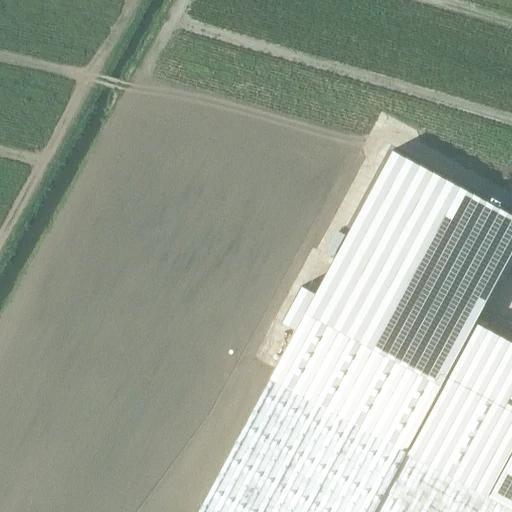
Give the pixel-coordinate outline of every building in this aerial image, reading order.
[(316,293),(306,312),(441,385),(443,386),(477,324),(476,323),(491,294),(511,255),(511,214),(393,150),(339,250),(316,293)] [(375,511),(407,452),(443,386),(441,385),(306,312),(197,511),(375,511)] [(443,386),(407,452),(490,497),(511,455),(511,342),(477,324),(443,386)] [(177,440),(167,461),(180,467),(190,446),(177,440)] [(375,511),(511,511),(511,508),(490,497),(407,452),(375,511)] [(511,455),(490,497),(511,508),(511,455)]
